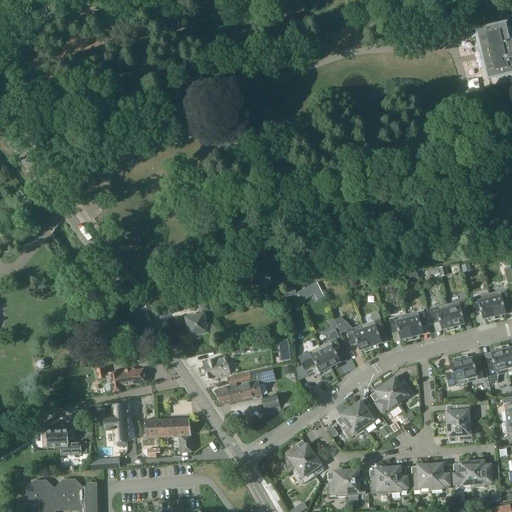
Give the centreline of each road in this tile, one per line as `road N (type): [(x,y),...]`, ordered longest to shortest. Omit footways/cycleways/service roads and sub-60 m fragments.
road 1 (track): [(454,47),(356,51),(242,89),(173,97),(141,114),(123,137),(90,214),(74,226)]
road 2 (tertiary): [(242,462),(0,125)]
road 3 (track): [(242,89),(316,139),(416,137),(436,124),(464,83),(454,47)]
road 4 (residential): [(309,414),(339,457),(427,452)]
road 5 (residential): [(309,414),(383,364),(421,353)]
